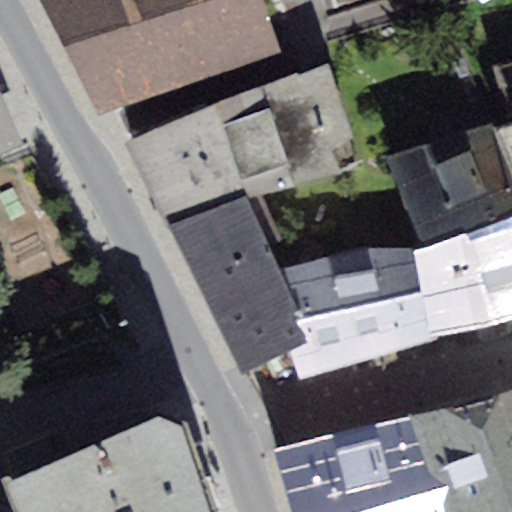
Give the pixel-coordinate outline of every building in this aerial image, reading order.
[(40,0),(98,115),(281,52),(263,0),(40,0)] [(329,64),(215,107),(248,198),(343,173),(332,147),(356,137),(329,64)] [(0,153),(22,144),(0,90),(0,153)] [(167,227),(248,198),(215,107),(124,141),(167,227)] [(511,169),(496,129),(493,122),(386,155),(419,249),(432,340),(511,317),(511,169)] [(511,123),(496,129),(511,169),(511,123)] [(167,227),(207,304),(279,269),(248,198),(167,227)] [(432,340),(419,249),(363,247),(279,269),(314,339),(290,351),(301,379),(432,340)] [(314,339),(279,269),(207,304),(242,375),(290,351),(314,339)] [(511,511),(511,387),(274,450),(294,511),(511,511)] [(212,511),(184,425),(158,416),(7,484),(17,511),(212,511)]
